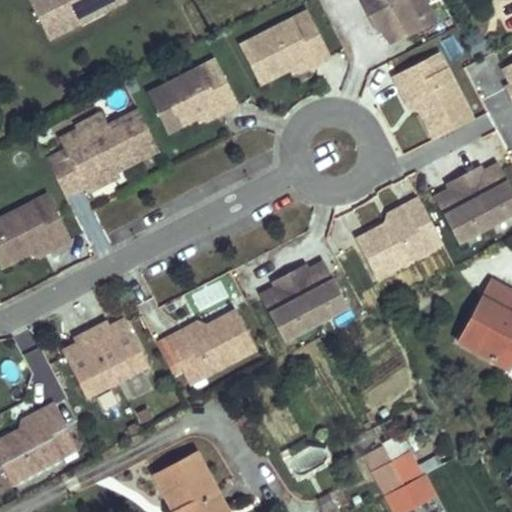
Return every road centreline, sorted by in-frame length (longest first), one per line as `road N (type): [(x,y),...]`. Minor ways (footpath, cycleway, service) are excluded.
road 1 (residential): [(0,319),(294,170)]
road 2 (residential): [(294,170),(312,189),(338,194),(361,183),(374,160),(371,134),(353,115),(327,110),(304,121),(291,144)]
road 3 (unknown): [(374,160),(399,173),(416,171),(477,137),(500,132),(511,142)]
